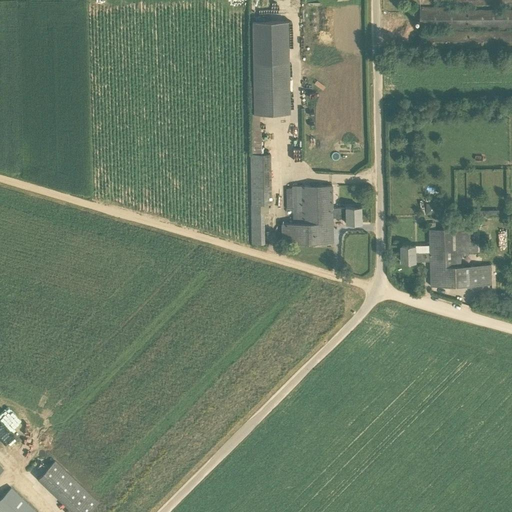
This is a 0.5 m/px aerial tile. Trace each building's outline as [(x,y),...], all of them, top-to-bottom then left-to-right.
[(511,9),(449,10),(449,7),(420,8),(420,27),(511,26),(511,9)] [(289,62),(288,21),(252,21),(253,62),(254,113),(290,113),(289,62)] [(511,29),(421,32),(420,47),(421,47),(421,49),(511,48),(511,29)] [(270,154),(251,154),(250,154),(252,232),(252,244),(264,243),(264,231),(264,212),(268,211),(268,204),(271,203),(270,154)] [(332,185),(292,186),(293,223),(282,223),(283,243),(333,242),(332,218),(346,217),(346,223),(361,223),(361,206),(332,207),(332,185)] [(438,213),(437,202),(426,202),(426,213),(438,213)] [(461,255),(469,255),(469,252),(468,229),(468,228),(461,228),(461,227),(430,228),(431,252),(417,252),(417,245),(402,245),(402,261),(431,261),(431,286),(492,284),(491,265),(462,265),(461,255)] [(34,477),(71,511),(86,511),(97,500),(52,458),(34,477)] [(37,511),(12,487),(0,498),(0,511),(37,511)]
